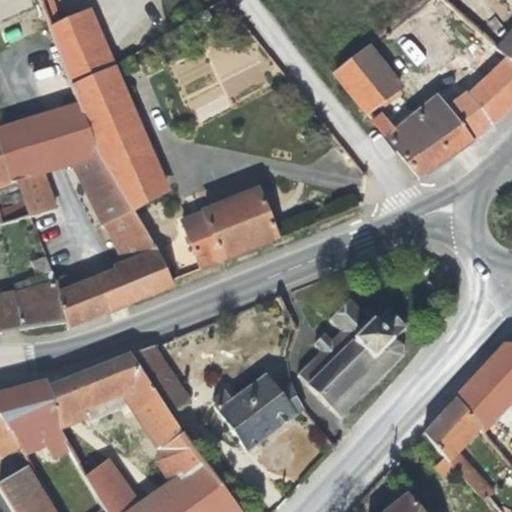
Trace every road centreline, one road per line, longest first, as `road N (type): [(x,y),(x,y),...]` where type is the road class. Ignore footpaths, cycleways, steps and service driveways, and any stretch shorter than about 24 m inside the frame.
road 1 (tertiary): [(0,358),(64,354),(380,225),(420,218)]
road 2 (secondary): [(311,511),(479,328),(500,280)]
road 3 (unclassified): [(247,0),(420,218)]
